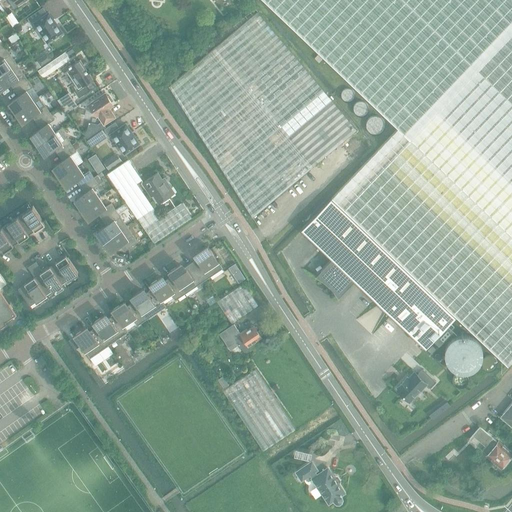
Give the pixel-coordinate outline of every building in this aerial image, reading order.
[(8,0),(14,9),(27,0),(8,0)] [(511,0),(262,0),(398,128),(380,146),(365,162),(331,198),(393,256),(456,317),(507,365),(511,360),(511,0)] [(38,12),(28,19),(32,24),(34,23),(44,38),(48,43),(62,33),(49,13),(47,14),(43,8),(38,12)] [(8,15),(5,16),(12,27),(19,22),(12,12),(8,15)] [(287,137),(331,100),(258,12),(238,29),(170,86),(253,217),(312,167),(287,137)] [(0,76),(17,65),(6,49),(0,52),(0,76)] [(37,60),(41,66),(52,58),(48,52),(37,60)] [(38,71),(42,78),(70,59),(65,52),(38,71)] [(68,65),(62,69),(66,75),(68,74),(78,89),(82,86),(84,85),(85,86),(88,84),(87,83),(93,79),(79,60),(69,67),(68,65)] [(0,88),(1,90),(2,90),(13,82),(17,88),(28,81),(17,65),(0,76),(0,88)] [(21,94),(10,102),(11,104),(9,106),(14,111),(15,111),(16,112),(33,101),(27,92),(33,88),(28,81),(17,88),(21,94)] [(57,100),(66,113),(77,106),(68,92),(57,100)] [(113,106),(111,102),(112,101),(109,96),(108,97),(105,94),(88,105),(96,117),(98,116),(104,125),(115,118),(110,111),(109,112),(108,110),(113,106)] [(357,130),(331,100),(287,137),(312,167),(357,130)] [(17,114),(16,114),(20,121),(22,120),(23,122),(24,122),(35,114),(39,121),(50,113),(45,106),(40,110),(33,101),(16,112),(17,114)] [(43,127),(32,134),(32,135),(33,137),(31,138),(36,144),(37,143),(38,145),(55,133),(49,124),(55,120),(50,113),(39,121),(43,127)] [(111,133),(125,153),(141,141),(126,120),(119,125),(116,121),(105,129),(109,135),(111,133)] [(39,146),(38,147),(42,154),(44,152),(45,155),(46,154),(57,147),(61,153),(72,146),(61,129),(55,133),(38,145),(39,146)] [(87,130),(83,133),(87,140),(92,137),(87,130)] [(87,140),(92,147),(106,137),(102,130),(92,137),(87,140)] [(65,159),(54,167),(53,167),(55,169),(53,170),(58,176),(59,176),(60,177),(79,164),(83,162),(75,150),(72,146),(61,153),(65,159)] [(95,154),(88,158),(98,173),(105,168),(95,154)] [(117,154),(104,163),(110,171),(123,162),(117,154)] [(107,174),(154,243),(191,218),(181,203),(159,218),(136,183),(142,179),(128,159),(107,174)] [(61,178),(60,179),(64,186),(66,185),(67,187),(68,187),(79,179),(83,185),(94,178),(89,171),(86,174),(79,164),(60,177),(61,178)] [(173,193),(167,184),(165,186),(157,173),(142,183),(152,197),(153,196),(158,203),(173,193)] [(87,192),(76,199),(75,199),(77,201),(75,203),(80,209),(81,208),(82,209),(99,198),(93,189),(98,185),(94,178),(83,185),(87,192)] [(83,211),(82,211),(86,218),(88,217),(89,219),(90,219),(101,211),(105,218),(116,210),(111,204),(106,207),(99,198),(82,209),(83,211)] [(336,294),(339,298),(338,297),(354,280),(425,348),(448,326),(456,317),(331,198),(301,230),(332,259),(316,275),(315,275),(322,280),(329,286),(334,291),(336,294)] [(32,208),(17,218),(29,236),(35,232),(37,231),(37,232),(38,232),(37,231),(45,225),(43,222),(32,208)] [(109,224),(98,231),(97,232),(99,234),(97,235),(102,241),(103,240),(104,242),(127,227),(116,210),(105,218),(109,224)] [(17,218),(1,229),(13,247),(13,246),(19,242),(19,243),(21,242),(22,243),(22,242),(21,241),(29,236),(17,218)] [(105,243),(104,244),(108,251),(110,250),(111,252),(112,251),(111,251),(123,244),(127,250),(138,243),(127,227),(104,242),(105,243)] [(1,229),(0,229),(0,255),(3,253),(3,254),(5,252),(6,253),(6,252),(13,247),(1,229)] [(146,244),(136,250),(140,255),(150,248),(146,244)] [(223,269),(208,247),(208,246),(197,254),(197,255),(197,254),(200,258),(191,264),(203,282),(223,269)] [(78,274),(66,256),(58,261),(57,260),(57,261),(58,262),(56,263),(50,267),(62,285),(78,274)] [(235,263),(229,268),(239,282),(245,278),(235,263)] [(182,269),(180,266),(180,265),(169,273),(170,273),(172,276),(185,295),(203,282),(191,264),(182,269)] [(50,267),(42,272),(42,271),(41,271),(42,272),(40,274),(35,278),(34,278),(46,296),(62,285),(50,267)] [(0,329),(7,325),(6,323),(17,316),(0,290),(0,288),(6,284),(0,275),(0,329)] [(161,301),(161,300),(170,294),(175,301),(185,295),(172,276),(163,282),(161,279),(162,278),(161,278),(150,285),(150,286),(151,286),(153,289),(161,301)] [(18,289),(30,307),(46,296),(34,278),(35,278),(34,277),(27,283),(26,282),(25,282),(26,283),(24,284),(25,285),(18,289)] [(232,323),(259,305),(244,283),(217,301),(232,323)] [(166,307),(161,300),(161,301),(153,289),(144,295),(142,291),(143,291),(142,291),(131,298),(131,299),(132,298),(134,302),(147,320),(166,307)] [(123,326),(133,320),(137,327),(147,320),(134,302),(126,308),(123,304),(124,304),(123,303),(112,311),(113,311),(115,315),(115,314),(123,326)] [(93,324),(94,324),(96,327),(109,346),(128,333),(123,326),(115,314),(115,315),(107,320),(104,317),(105,316),(104,316),(93,324)] [(239,344),(244,352),(246,352),(250,349),(251,347),(250,345),(261,337),(260,336),(262,335),(259,330),(258,331),(254,326),(248,331),(247,329),(241,333),(235,323),(219,334),(230,350),(239,344)] [(96,327),(88,333),(85,329),(86,329),(85,329),(74,336),(74,337),(75,337),(90,358),(109,346),(96,327)] [(448,327),(435,342),(439,346),(453,331),(448,327)] [(140,350),(134,353),(138,360),(144,356),(143,354),(140,351),(140,350)] [(296,429),(268,388),(256,370),(224,391),(264,451),(296,429)] [(411,403),(427,385),(430,388),(436,382),(424,370),(419,376),(416,373),(406,383),(405,382),(398,388),(400,390),(398,391),(411,403)] [(218,380),(224,389),(229,385),(223,376),(218,380)] [(102,377),(96,381),(101,388),(106,384),(102,377)] [(446,399),(428,413),(432,418),(433,419),(450,406),(450,405),(446,399)] [(511,402),(500,417),(511,427),(511,402)] [(497,441),(492,438),(480,427),(472,435),(485,446),(482,450),(487,453),(486,454),(501,467),(511,454),(511,452),(498,440),(497,441)] [(328,468),(317,475),(315,472),(317,470),(312,462),(296,472),(302,480),(310,475),(313,478),(312,478),(329,504),(334,501),(335,503),(337,504),(340,504),(342,503),(343,500),(342,498),(341,496),(345,493),(328,468)]
